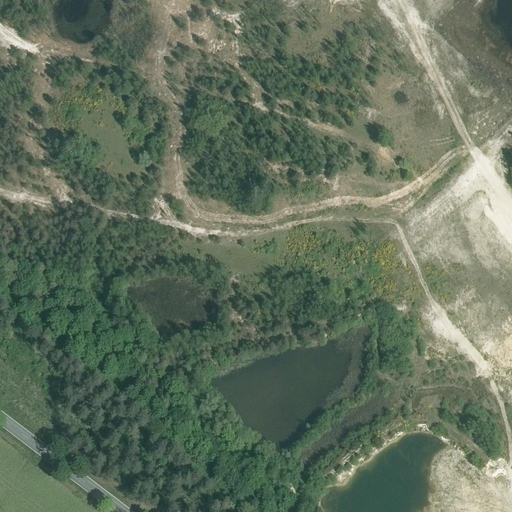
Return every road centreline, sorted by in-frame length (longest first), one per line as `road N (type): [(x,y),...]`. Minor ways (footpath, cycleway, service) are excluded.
road 1 (tertiary): [(121,511),(0,418)]
road 2 (track): [(511,383),(486,327),(511,276)]
